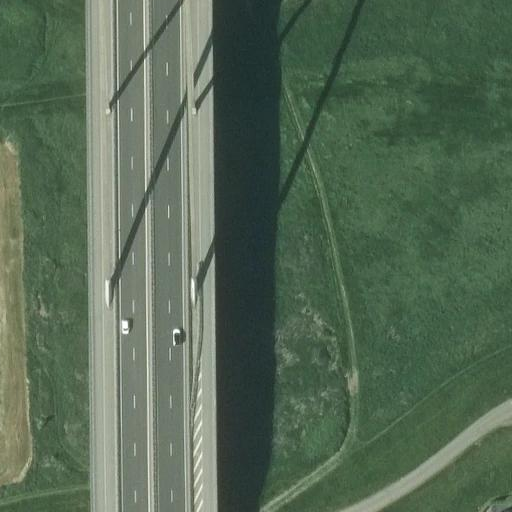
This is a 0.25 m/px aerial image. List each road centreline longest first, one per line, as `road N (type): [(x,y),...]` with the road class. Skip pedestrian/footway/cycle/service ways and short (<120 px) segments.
road 1 (track): [(263,29),(353,370),(339,461),(264,511)]
road 2 (unclassified): [(209,511),(204,0)]
road 3 (unclassified): [(95,0),(100,511)]
road 4 (trunk): [(172,511),(167,0)]
road 5 (trunk): [(129,0),(133,511)]
road 6 (unclassified): [(357,511),(511,406)]
